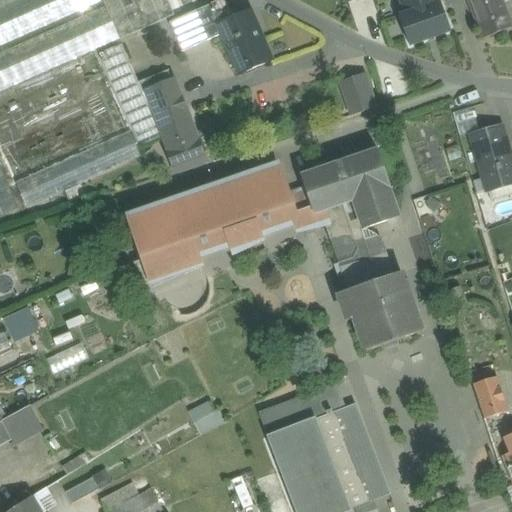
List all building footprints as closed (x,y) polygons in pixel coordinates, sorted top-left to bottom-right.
[(102,0),(18,0),(0,8),(0,45),(103,0),(102,0)] [(134,0),(102,0),(103,0),(106,8),(120,39),(147,28),(134,0)] [(174,15),(167,0),(134,0),(147,28),(174,15)] [(439,0),(398,0),(404,13),(439,0)] [(404,13),(399,15),(411,47),(451,32),(439,0),(404,13)] [(467,0),(483,40),(511,28),(511,21),(505,4),(503,0),(467,0)] [(211,6),(169,24),(182,53),(222,35),(218,26),(219,25),(211,6)] [(106,8),(0,54),(0,92),(120,39),(106,8)] [(219,25),(218,26),(222,35),(239,75),(272,61),(265,44),(263,44),(257,30),(258,29),(251,12),(219,25)] [(152,33),(129,43),(136,62),(160,52),(152,33)] [(123,45),(0,99),(0,137),(113,88),(105,69),(128,58),(123,45)] [(128,58),(105,69),(113,88),(116,94),(130,126),(140,148),(163,138),(157,122),(153,111),(140,116),(134,98),(129,85),(139,82),(128,58)] [(365,76),(341,84),(352,117),(376,109),(365,76)] [(177,82),(134,98),(140,116),(153,111),(157,122),(188,111),(177,82)] [(116,94),(0,146),(14,177),(130,126),(116,94)] [(188,111),(157,122),(163,138),(175,171),(206,159),(188,110),(188,111)] [(130,126),(14,177),(27,207),(143,155),(140,148),(130,126)] [(511,159),(503,126),(473,134),(489,192),(511,185),(511,159)] [(307,192),(306,192),(314,215),(324,212),(337,207),(389,190),(391,189),(378,151),(301,178),(302,179),(303,179),(307,192)] [(0,166),(0,217),(19,209),(0,166)] [(280,169),(129,221),(141,255),(149,252),(151,258),(134,264),(147,293),(202,268),(197,254),(229,243),(233,254),(263,240),(260,232),(294,220),(298,232),(301,231),(304,230),(306,236),(317,232),(315,227),(325,225),(328,225),(324,212),(314,215),(306,192),(289,198),(280,169)] [(389,190),(337,207),(343,222),(358,217),(363,231),(366,231),(365,229),(396,218),(397,220),(399,219),(389,190)] [(337,207),(324,212),(328,225),(351,291),(365,287),(343,222),(337,207)] [(365,287),(351,291),(339,296),(348,322),(355,320),(366,352),(384,346),(385,351),(398,346),(396,342),(422,333),(402,274),(365,287)] [(475,392),(479,404),(495,399),(491,386),(475,392)] [(259,414),(268,437),(316,419),(317,419),(327,415),(318,392),(292,401),(259,414)] [(504,459),(504,458),(511,454),(511,425),(503,397),(495,399),(479,404),(498,462),(504,459)] [(327,415),(317,419),(351,510),(390,495),(355,404),(334,413),(333,410),(328,412),(328,415),(327,415)] [(213,405),(192,416),(201,434),(222,423),(213,405)] [(42,430),(30,407),(3,421),(2,422),(11,438),(14,445),(42,430)] [(316,419),(268,437),(281,471),(296,511),(351,511),(352,511),(351,510),(317,419),(316,419)] [(2,422),(0,423),(0,443),(11,438),(2,422)] [(296,511),(281,471),(256,481),(268,511),(296,511)] [(92,479),(66,493),(72,505),(99,490),(92,479)] [(133,484),(101,502),(106,511),(108,511),(139,494),(133,484)] [(31,498),(9,511),(39,511),(35,504),(50,495),(46,488),(31,498)] [(139,494),(108,511),(142,511),(158,503),(150,488),(139,494)]
